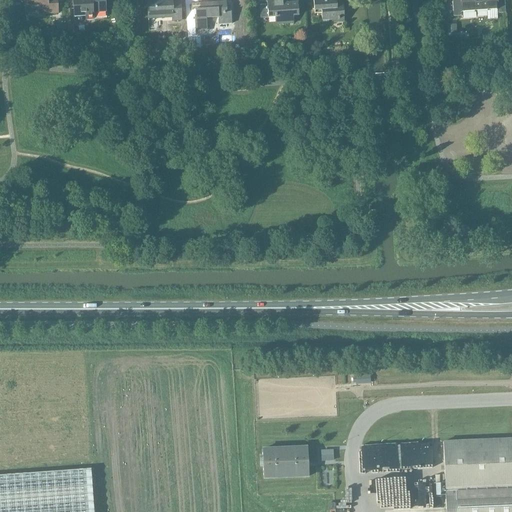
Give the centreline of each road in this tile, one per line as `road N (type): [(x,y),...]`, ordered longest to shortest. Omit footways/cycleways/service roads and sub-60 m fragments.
road 1 (primary): [(0,309),(380,307)]
road 2 (primary): [(511,294),(380,307)]
road 3 (primary): [(380,307),(511,314)]
